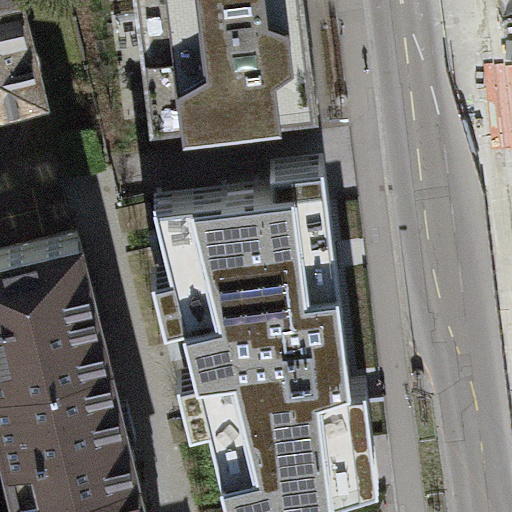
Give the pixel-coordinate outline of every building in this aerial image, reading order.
[(0,0),(0,103),(45,94),(22,0),(0,0)] [(318,95),(306,0),(137,0),(152,116),(318,95)] [(273,171),(153,186),(171,256),(152,261),(166,313),(184,309),(196,358),(178,362),(191,415),(209,411),(234,511),(237,511),(379,469),(367,368),(351,370),(324,146),(271,151),(273,171)] [(0,247),(0,386),(103,357),(75,230),(0,247)] [(0,386),(0,438),(16,504),(129,474),(103,357),(0,386)] [(140,511),(129,474),(16,504),(17,511),(140,511)]
